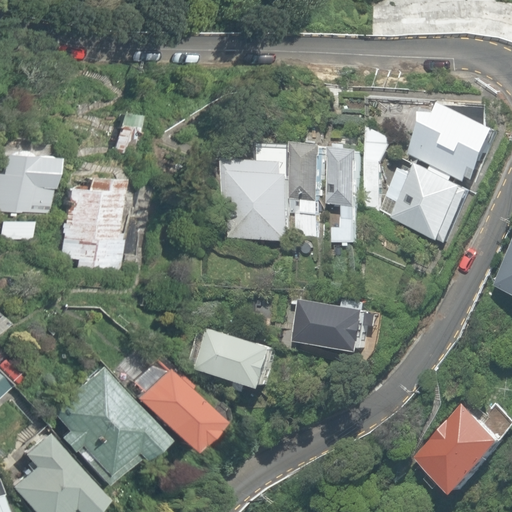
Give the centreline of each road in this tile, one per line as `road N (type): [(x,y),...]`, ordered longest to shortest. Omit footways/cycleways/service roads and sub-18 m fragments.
road 1 (residential): [(511,70),(459,56),(129,44),(0,27)]
road 2 (residential): [(220,511),(255,470),(354,421),(420,366),(511,197)]
